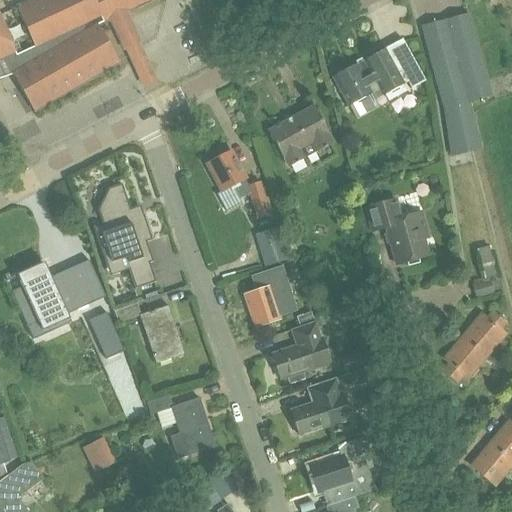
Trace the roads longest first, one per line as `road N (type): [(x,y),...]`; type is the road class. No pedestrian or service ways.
road 1 (residential): [(281,511),(144,117)]
road 2 (residential): [(144,117),(357,0)]
road 3 (residential): [(461,511),(419,347),(418,324),(451,297)]
road 4 (residential): [(0,192),(144,117)]
